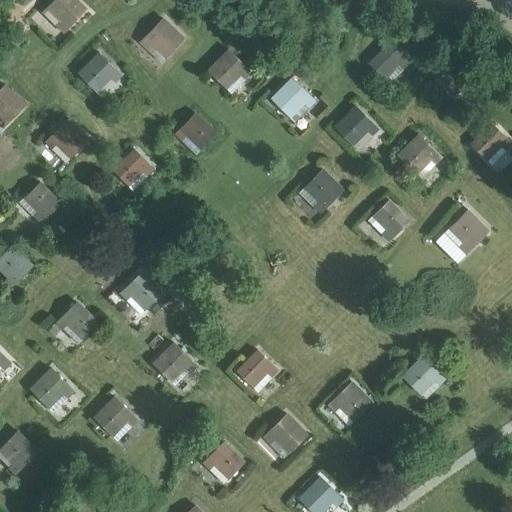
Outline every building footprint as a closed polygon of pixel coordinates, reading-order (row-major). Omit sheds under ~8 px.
[(61,22),(57,26),(63,32),(85,9),(75,0),(53,0),(46,8),(61,22)] [(147,47),(151,42),(166,57),(183,39),(162,18),(140,41),(147,47)] [(369,63),(383,78),(398,63),(403,67),(409,62),(389,42),(369,63)] [(208,70),(225,87),(240,73),(245,77),(251,71),(228,49),(208,70)] [(78,73),(95,91),(110,76),(115,81),(121,75),(99,53),(78,73)] [(437,80),(452,95),(467,80),(471,85),(477,79),(458,60),(437,80)] [(271,98),(289,116),(304,101),(308,106),(314,100),(292,78),(271,98)] [(0,88),(0,115),(7,123),(24,105),(4,85),(0,88)] [(335,126),(353,144),(367,130),(372,134),(378,128),(356,106),(335,126)] [(182,139),(186,134),(201,148),(215,133),(195,113),(175,133),(182,139)] [(51,147),(56,142),(71,157),(88,139),(67,118),(45,141),(51,147)] [(471,144),(486,159),(500,144),(504,149),(510,143),(491,123),(471,144)] [(398,154),(416,172),(430,158),(435,162),(441,156),(418,133),(398,154)] [(113,170),(128,185),(143,170),(147,175),(153,169),(134,149),(113,170)] [(314,206),(320,212),(342,190),(322,169),(304,187),(319,202),(314,206)] [(24,197),(39,211),(34,216),(40,222),(60,202),(39,182),(24,197)] [(388,229),(383,234),(389,240),(409,220),(388,200),(373,215),(388,229)] [(464,242),(460,247),(466,253),(488,230),(467,210),(449,227),(464,242)] [(0,269),(8,277),(3,282),(9,288),(32,265),(11,245),(0,256),(0,269)] [(126,298),(131,294),(145,309),(160,294),(140,273),(120,292),(126,298)] [(63,327),(67,322),(82,337),(96,322),(76,302),(57,321),(63,327)] [(153,363),(171,380),(185,366),(190,370),(196,364),(174,342),(153,363)] [(237,371),(252,385),(267,371),(271,375),(277,369),(257,350),(237,371)] [(0,364),(4,368),(10,362),(0,352),(0,364)] [(402,376),(420,393),(435,379),(439,383),(445,377),(423,355),(402,376)] [(30,389),(48,406),(62,392),(67,396),(73,390),(51,368),(30,389)] [(334,409),(339,405),(353,419),(371,402),(351,381),(329,403),(334,409)] [(94,417),(112,434),(126,420),(131,424),(137,418),(114,396),(94,417)] [(270,442),(274,437),(288,452),(306,434),(286,414),(264,436),(270,442)] [(0,450),(13,463),(9,468),(15,474),(37,451),(17,431),(0,447),(0,450)] [(209,468),(214,463),(229,477),(243,462),(223,442),(203,462),(209,468)] [(299,497),(313,511),(320,511),(331,501),(336,505),(342,499),(320,477),(299,497)]
